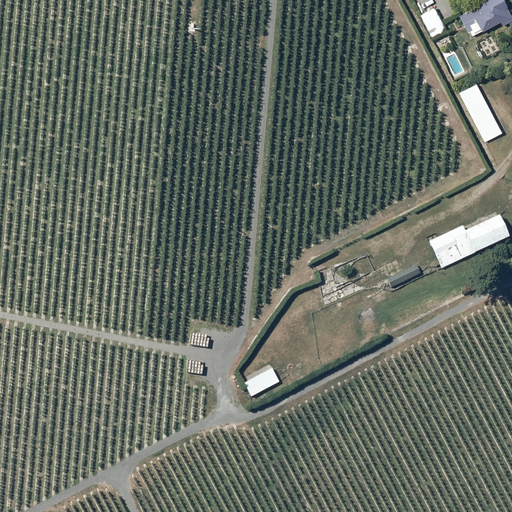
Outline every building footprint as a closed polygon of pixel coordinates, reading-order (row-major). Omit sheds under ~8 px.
[(511,20),(511,15),(504,0),(489,0),(459,15),(470,37),(501,22),(502,26),(511,20)] [(447,32),(435,7),(421,15),(433,39),(447,32)] [(502,133),(477,83),(460,92),(485,141),(502,133)] [(501,215),(466,231),(464,226),(429,242),(442,269),(476,253),(476,252),(511,236),(501,215)] [(421,273),(417,264),(387,278),(392,287),(421,273)] [(280,382),(273,368),(244,382),(252,397),(280,382)]
